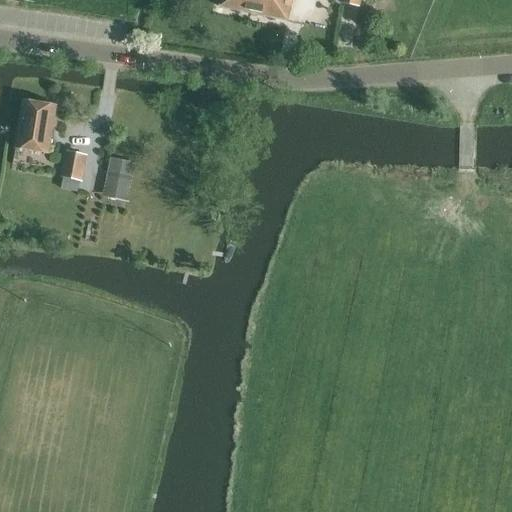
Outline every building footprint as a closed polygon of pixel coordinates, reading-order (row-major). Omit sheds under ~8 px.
[(220,0),(219,7),(287,22),(291,0),(220,0)] [(341,0),(341,4),(360,8),(362,0),(341,0)] [(16,150),(49,155),(56,108),(23,102),(16,150)] [(81,182),(85,158),(67,154),(62,178),(81,182)] [(103,193),(109,194),(107,205),(122,207),(124,196),(127,197),(133,164),(109,160),(103,193)]
